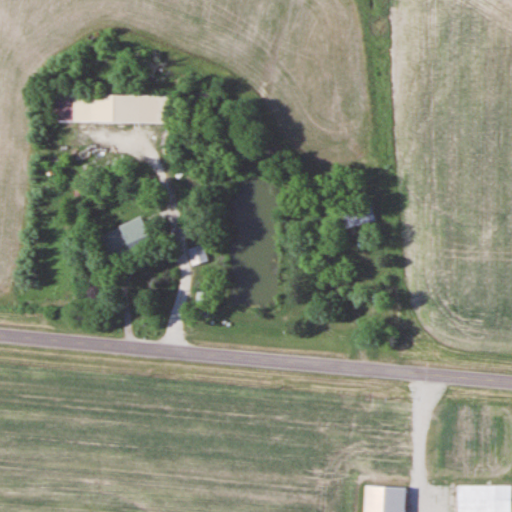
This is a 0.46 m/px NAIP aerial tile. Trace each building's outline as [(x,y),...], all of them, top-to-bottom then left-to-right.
[(170,95),(55,94),(54,122),(170,122),(170,95)] [(376,219),(371,203),(340,211),(344,228),(376,219)] [(114,261),(155,243),(143,216),(102,235),(114,261)] [(405,511),(407,487),(366,485),(365,511),(405,511)] [(511,511),(511,485),(459,485),(459,511),(511,511)]
